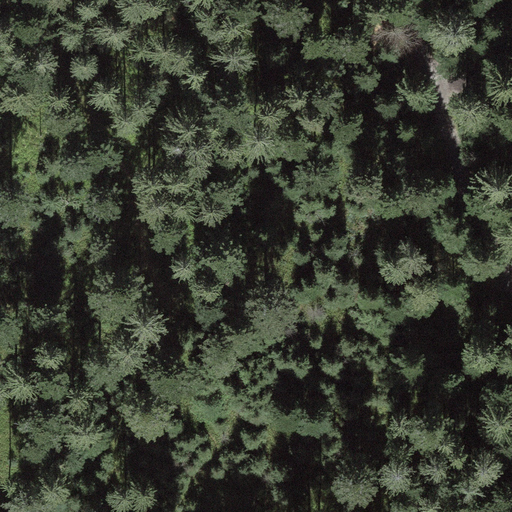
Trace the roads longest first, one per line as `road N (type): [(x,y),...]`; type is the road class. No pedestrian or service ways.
road 1 (track): [(398,0),(489,243),(511,283)]
road 2 (track): [(401,10),(511,63)]
